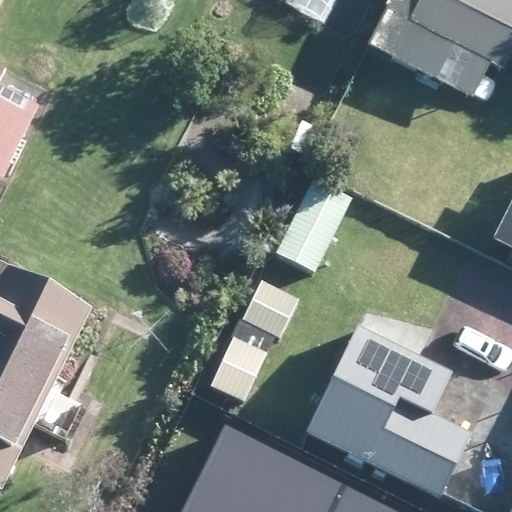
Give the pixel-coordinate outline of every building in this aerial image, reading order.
[(493,61),(511,22),(511,0),(407,0),(379,59),(461,98),(463,93),(478,62),(490,68),(493,61)] [(0,165),(30,109),(0,92),(0,165)] [(511,173),(479,241),(511,257),(511,173)] [(293,191),(281,216),(299,225),(311,200),(293,191)] [(0,465),(76,310),(0,272),(0,465)] [(441,374),(353,331),(344,328),(294,432),(430,498),(436,486),(459,436),(511,462),(511,486),(499,511),(511,511),(511,387),(450,358),(441,374)] [(74,403),(61,397),(48,389),(29,426),(56,439),(74,403)] [(351,511),(354,507),(358,498),(267,457),(241,511),(201,511),(174,499),(168,511),(351,511)] [(364,511),(382,511),(388,499),(367,488),(357,509),(364,511)]
